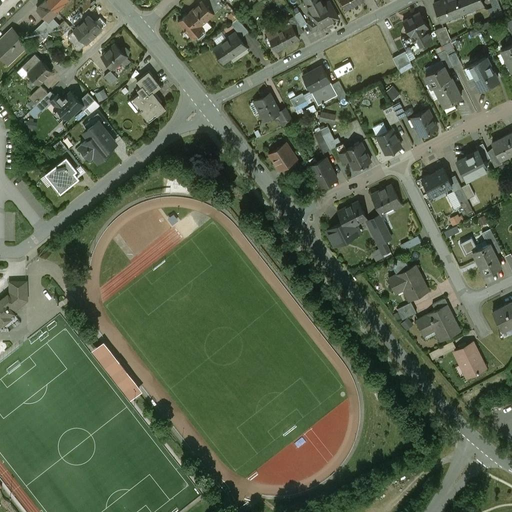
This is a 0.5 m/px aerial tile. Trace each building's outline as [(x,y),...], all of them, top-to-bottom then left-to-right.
[(44,0),(37,8),(49,19),(58,10),(67,0),(44,0)] [(220,0),(205,0),(203,2),(213,14),(224,4),(220,0)] [(320,0),(304,0),(310,11),(309,12),(313,20),(309,22),(313,30),(317,28),(318,29),(338,18),(329,2),(323,5),(320,0)] [(341,0),(346,9),(363,0),(341,0)] [(441,0),(442,0),(434,3),(441,22),(450,18),(450,17),(462,12),(457,0),(441,0)] [(457,0),(462,12),(474,8),(474,9),(483,5),(481,0),(457,0)] [(497,0),(489,0),(492,7),(494,11),(501,9),(497,0)] [(202,1),(188,13),(199,26),(200,25),(213,14),(203,2),(202,1)] [(492,7),(487,9),(491,19),(496,17),(494,11),(492,7)] [(300,12),(294,15),(294,16),(301,27),(307,24),(300,12)] [(419,12),(403,21),(411,36),(415,34),(421,45),(431,39),(426,29),(428,28),(419,12)] [(199,26),(188,13),(179,22),(193,38),(203,29),(200,25),(199,26)] [(89,16),(72,32),(74,34),(76,32),(80,37),(86,43),(91,37),(91,38),(101,29),(89,16)] [(294,16),(287,20),(290,25),(291,24),(297,35),(304,32),(301,27),(294,16)] [(45,19),(35,29),(42,36),(44,38),(45,38),(55,29),(45,19)] [(248,31),(237,19),(231,24),(242,36),(248,31)] [(67,22),(58,30),(63,35),(71,27),(67,22)] [(290,25),(278,31),(275,26),(265,31),(268,37),(265,39),(269,47),(272,45),(276,52),(290,44),(299,40),(297,35),(291,24),(290,25)] [(443,27),(435,30),(442,45),(449,42),(443,27)] [(0,39),(0,54),(8,63),(28,44),(12,28),(0,39)] [(42,36),(35,29),(31,33),(38,40),(42,36)] [(236,33),(227,39),(214,49),(223,63),(246,47),(236,33)] [(80,37),(73,43),(73,46),(77,49),(79,49),(86,43),(80,37)] [(361,50),(371,67),(393,55),(384,38),(361,50)] [(121,49),(115,43),(101,56),(113,68),(121,62),(125,66),(130,61),(126,57),(128,55),(129,51),(125,47),(121,48),(121,49)] [(511,43),(501,49),(507,61),(504,62),(509,72),(511,70),(511,43)] [(461,62),(453,47),(446,51),(453,66),(461,62)] [(446,51),(445,49),(438,53),(446,69),(453,66),(446,51)] [(405,51),(393,58),(398,69),(411,62),(405,51)] [(35,53),(22,66),(28,72),(41,60),(35,53)] [(486,56),(469,65),(469,66),(470,65),(476,76),(475,76),(479,86),(488,82),(489,84),(497,79),(486,56)] [(41,60),(28,72),(39,83),(52,71),(41,60)] [(351,60),(335,68),(347,92),(371,80),(364,66),(356,70),(351,60)] [(322,66),(303,76),(311,91),(330,81),(322,66)] [(446,74),(442,66),(425,74),(432,87),(434,86),(450,78),(448,73),(446,74)] [(118,79),(110,70),(104,76),(112,84),(118,79)] [(144,89),(133,97),(141,108),(140,109),(147,119),(156,113),(157,114),(164,108),(160,102),(161,101),(153,91),(161,86),(149,71),(137,80),(144,89)] [(450,78),(434,86),(444,105),(444,106),(454,101),(461,98),(451,77),(450,78)] [(347,96),(339,80),(332,84),(337,95),(336,95),(339,100),(347,96)] [(330,81),(311,91),(318,105),(336,95),(337,95),(332,84),(330,81)] [(43,87),(30,98),(36,104),(48,93),(43,87)] [(48,93),(36,104),(41,109),(55,96),(50,91),(48,93)] [(70,91),(55,105),(68,119),(83,105),(70,91)] [(270,93),(253,101),(254,102),(256,101),(261,112),(259,113),(263,121),(278,113),(280,112),(279,111),(277,106),(272,98),(270,93)] [(302,93),(290,99),(294,106),(306,100),(302,93)] [(454,101),(444,106),(444,105),(443,106),(446,113),(457,108),(454,101)] [(399,102),(392,105),(399,120),(407,116),(399,102)] [(392,105),(385,109),(392,123),(399,120),(392,105)] [(98,107),(87,116),(90,120),(85,124),(88,128),(98,120),(97,119),(98,119),(102,124),(108,120),(98,107)] [(286,108),(279,111),(280,112),(278,113),(284,126),(293,121),(286,108)] [(428,109),(411,117),(412,117),(416,124),(415,124),(416,127),(421,136),(430,131),(430,130),(437,127),(428,109)] [(337,121),(337,112),(323,111),(322,120),(337,121)] [(416,124),(412,117),(411,117),(408,119),(412,126),(415,127),(416,127),(415,124),(416,124)] [(93,134),(80,145),(90,157),(93,154),(98,161),(113,149),(111,147),(117,142),(102,124),(98,119),(97,119),(98,120),(88,128),(93,134)] [(392,128),(377,135),(386,153),(401,146),(392,128)] [(321,130),(313,133),(323,153),(330,149),(323,135),(321,130)] [(338,137),(334,139),(330,131),(323,135),(330,149),(336,146),(341,143),(338,137)] [(511,132),(492,143),(500,159),(511,152),(511,132)] [(341,143),(336,146),(343,161),(349,158),(348,157),(350,157),(346,149),(343,142),(341,143)] [(346,149),(350,157),(348,157),(349,158),(354,168),(361,165),(361,166),(370,161),(364,148),(364,147),(361,142),(346,149)] [(286,143),(269,154),(280,169),(281,169),(296,159),(286,143)] [(79,162),(67,148),(61,153),(65,158),(66,157),(74,166),(79,162)] [(478,150),(462,158),(457,160),(466,179),(487,168),(478,150)] [(65,158),(47,172),(61,190),(69,183),(77,176),(73,171),(76,169),(74,166),(66,157),(65,158)] [(326,157),(309,166),(320,186),(336,178),(326,157)] [(297,159),(281,169),(284,174),(300,163),(297,159)] [(443,167),(422,178),(430,195),(452,185),(443,167)] [(469,183),(461,187),(467,199),(467,198),(474,195),(475,195),(469,183)] [(392,184),(377,192),(371,195),(381,214),(401,204),(392,184)] [(467,199),(461,187),(454,190),(461,205),(468,201),(467,199)] [(358,201),(338,211),(343,221),(346,228),(347,228),(367,218),(358,201)] [(454,224),(465,219),(461,212),(451,217),(454,224)] [(174,214),(168,218),(173,225),(179,220),(174,214)] [(381,218),(380,216),(375,218),(383,234),(389,231),(383,219),(381,218)] [(375,218),(368,222),(378,242),(385,239),(383,234),(375,218)] [(343,221),(327,229),(334,245),(351,237),(347,228),(346,228),(343,221)] [(490,228),(483,231),(489,243),(489,242),(495,253),(501,250),(490,228)] [(402,241),(404,248),(423,241),(420,234),(402,241)] [(385,239),(378,242),(383,253),(390,250),(385,239)] [(489,243),(473,251),(484,274),(501,265),(495,253),(489,242),(489,243)] [(406,261),(397,258),(394,266),(397,273),(409,267),(406,261)] [(397,273),(388,277),(394,288),(402,284),(409,299),(428,290),(424,281),(423,281),(419,274),(420,273),(415,264),(409,267),(397,273)] [(7,295),(0,300),(0,323),(1,325),(11,318),(9,316),(13,313),(8,306),(18,299),(17,295),(24,295),(23,281),(10,282),(10,294),(7,295)] [(449,310),(443,298),(432,303),(435,309),(438,315),(449,310)] [(411,300),(397,307),(402,318),(416,311),(411,300)] [(511,300),(493,310),(502,329),(511,323),(511,300)] [(435,309),(416,319),(421,329),(433,323),(441,339),(460,330),(449,310),(438,315),(435,309)] [(410,315),(403,321),(408,327),(415,322),(410,315)] [(452,340),(440,346),(444,353),(456,347),(452,340)] [(104,341),(92,351),(130,398),(142,389),(104,341)] [(467,344),(465,341),(458,344),(460,347),(454,350),(461,365),(462,364),(467,376),(477,371),(477,372),(486,368),(482,360),(482,359),(478,351),(477,351),(473,341),(467,344)] [(440,346),(429,352),(432,358),(444,353),(440,346)]
